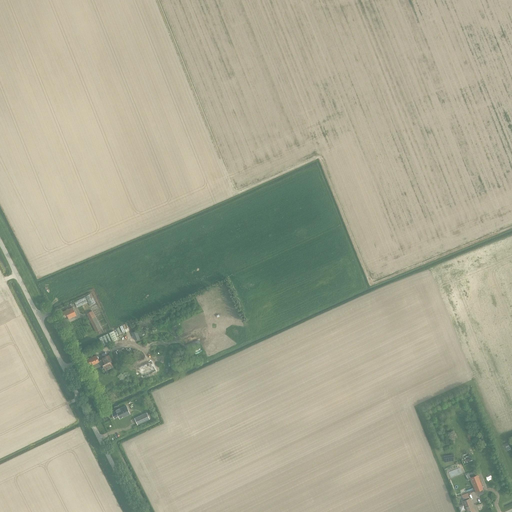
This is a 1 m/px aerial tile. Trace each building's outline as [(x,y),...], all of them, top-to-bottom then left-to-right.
[(92,295),(87,298),(90,305),(95,303),(92,295)] [(86,298),(75,301),(77,306),(88,303),(86,298)] [(68,316),(69,319),(76,315),(73,307),(61,313),(63,318),(68,316)] [(101,329),(92,311),(87,314),(96,332),(101,329)] [(114,331),(109,333),(113,341),(118,339),(114,331)] [(187,339),(199,335),(197,331),(186,334),(187,339)] [(103,345),(112,341),(108,333),(99,337),(103,345)] [(96,355),(86,360),(88,366),(93,363),(94,366),(95,368),(100,366),(99,365),(103,364),(103,365),(106,371),(113,367),(115,366),(116,366),(121,364),(118,357),(114,359),(115,359),(112,361),(109,355),(102,358),(103,360),(99,362),(96,355)] [(151,362),(139,367),(143,377),(156,371),(151,362)] [(114,418),(119,417),(120,419),(130,414),(126,406),(119,409),(116,410),(116,411),(112,413),(114,418)] [(149,419),(146,413),(134,418),(138,425),(149,419)] [(450,472),(451,476),(462,473),(460,468),(450,472)] [(476,471),(469,474),(476,492),(483,489),(476,471)] [(467,511),(469,511),(468,511),(474,511),(467,493),(462,495),(464,501),(463,501),(464,503),(458,506),(460,511),(466,510),(466,511),(467,511)]
